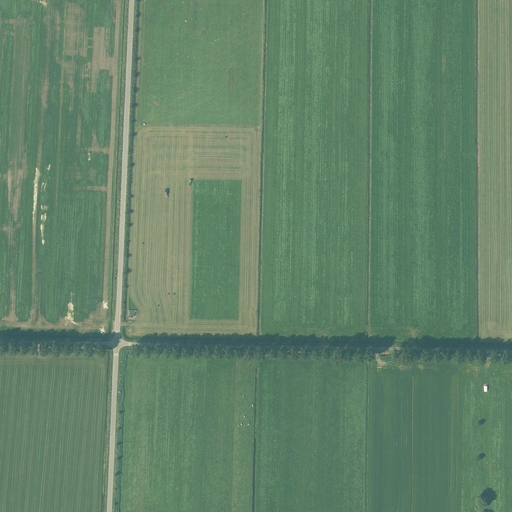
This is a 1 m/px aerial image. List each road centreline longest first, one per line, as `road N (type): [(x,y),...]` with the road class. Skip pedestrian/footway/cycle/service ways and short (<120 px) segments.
road 1 (unclassified): [(511,351),(116,344)]
road 2 (unclassified): [(116,344),(131,0)]
road 3 (unclassified): [(109,511),(116,344)]
